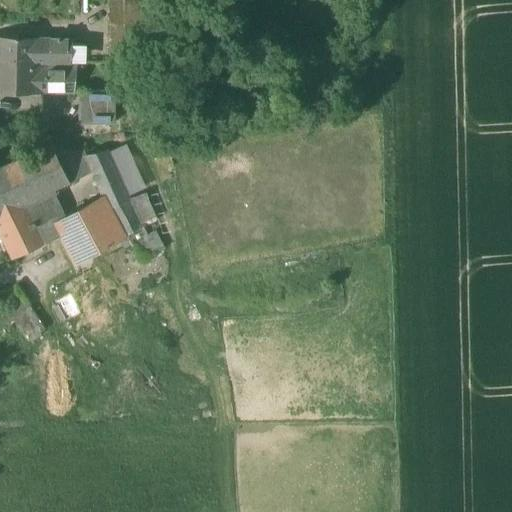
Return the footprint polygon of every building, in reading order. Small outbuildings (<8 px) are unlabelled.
[(108,0),(109,53),(141,53),(140,0),(108,0)] [(41,60),(42,40),(0,39),(0,61),(26,62),(26,60),(41,60)] [(71,41),(42,40),(41,60),(71,60),(71,44),(71,41)] [(87,45),(71,44),(71,60),(86,61),(87,45)] [(41,70),(41,60),(26,60),(26,62),(0,61),(0,91),(73,92),(76,70),(41,70)] [(77,126),(115,126),(115,91),(77,90),(77,126)] [(53,191),(69,183),(53,147),(52,145),(0,169),(0,216),(25,203),(53,191)] [(103,198),(109,209),(145,195),(123,145),(86,155),(84,150),(53,147),(69,183),(92,173),(103,198)] [(46,243),(61,236),(55,224),(67,218),(53,191),(25,203),(46,243)] [(144,227),(156,221),(145,195),(109,209),(125,237),(144,227)] [(61,236),(75,263),(119,240),(125,237),(109,209),(103,198),(67,218),(55,224),(61,236)] [(0,236),(2,241),(11,260),(46,243),(37,226),(25,203),(0,216),(0,236)] [(125,237),(119,240),(124,248),(136,242),(148,236),(144,227),(125,237)] [(157,231),(148,236),(136,242),(145,259),(165,248),(157,231)] [(0,332),(17,324),(28,342),(46,329),(16,287),(0,298),(0,332)]
